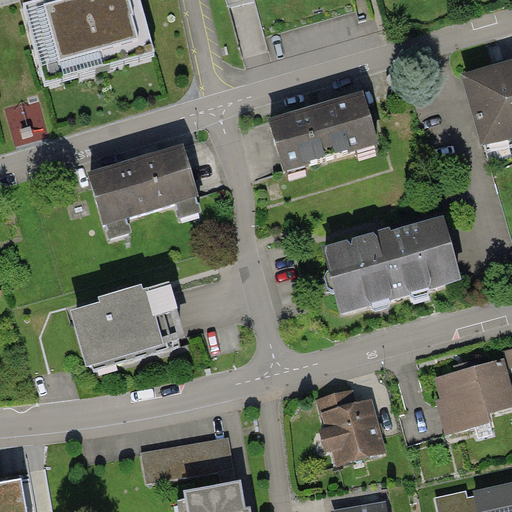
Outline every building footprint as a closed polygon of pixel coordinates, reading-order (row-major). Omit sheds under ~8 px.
[(155,55),(139,0),(55,0),(25,8),(47,86),(155,55)] [(511,71),(464,87),(486,155),(511,147),(511,71)] [(378,96),(268,131),(281,172),(391,138),(378,96)] [(189,155),(91,182),(104,230),(202,203),(189,155)] [(452,226),(328,257),(343,319),(467,288),(452,226)] [(186,293),(73,327),(89,377),(202,343),(186,293)] [(511,384),(508,367),(440,384),(445,404),(438,406),(446,439),(511,421),(511,384)] [(350,398),(317,408),(325,436),(318,438),(324,458),(331,456),(335,470),(387,455),(373,408),(372,408),(355,413),(350,398)] [(230,441),(140,459),(145,488),(222,473),(226,496),(240,493),(233,460),(230,441)] [(0,511),(25,511),(20,479),(0,482),(0,511)] [(511,511),(511,489),(475,497),(478,511),(511,511)] [(226,496),(182,505),(183,511),(250,511),(246,492),(240,493),(226,496)] [(469,511),(465,494),(436,502),(438,511),(469,511)]
